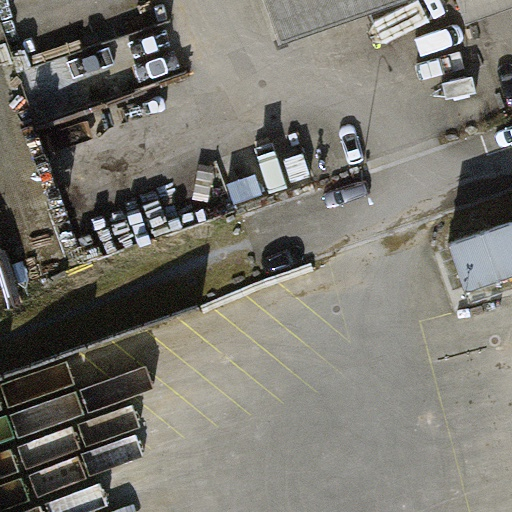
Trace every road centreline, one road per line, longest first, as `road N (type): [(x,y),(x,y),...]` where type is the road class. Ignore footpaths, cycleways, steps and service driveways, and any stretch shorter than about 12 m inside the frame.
road 1 (unknown): [(211,0),(243,70),(259,78),(354,64),(385,76),(451,180),(409,277),(373,473),(350,511)]
road 2 (residential): [(511,159),(274,244)]
